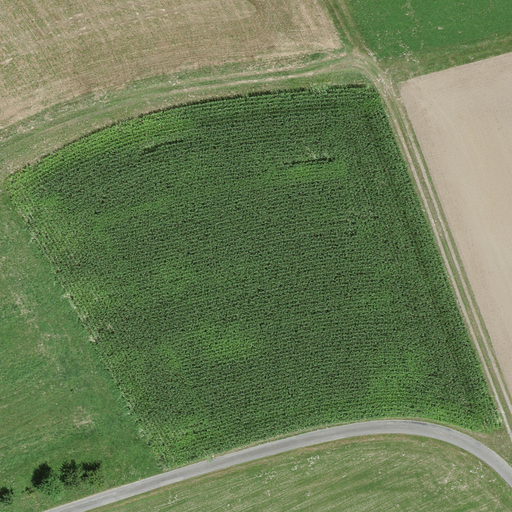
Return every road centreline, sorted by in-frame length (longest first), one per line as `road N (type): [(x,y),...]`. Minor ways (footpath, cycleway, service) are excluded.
road 1 (track): [(0,151),(99,104),(373,58)]
road 2 (track): [(511,417),(373,58)]
